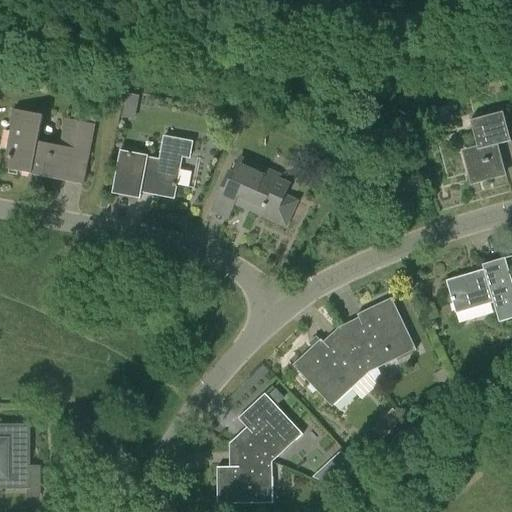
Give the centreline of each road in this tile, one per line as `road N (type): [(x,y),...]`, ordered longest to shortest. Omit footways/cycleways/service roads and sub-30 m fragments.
road 1 (residential): [(0,207),(176,241),(232,263),(280,311)]
road 2 (residential): [(280,311),(324,279),(406,243),(511,210)]
road 3 (residential): [(140,511),(234,347),(280,311)]
